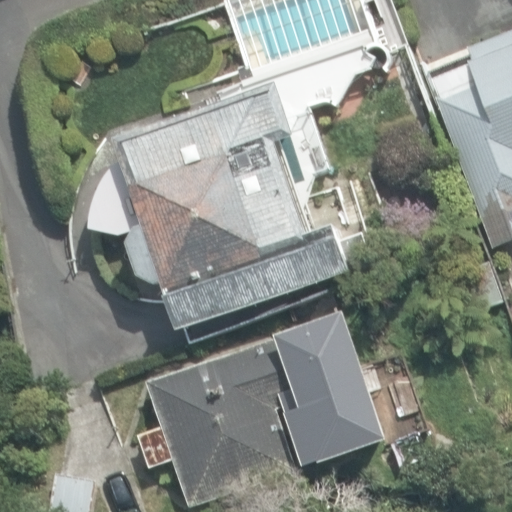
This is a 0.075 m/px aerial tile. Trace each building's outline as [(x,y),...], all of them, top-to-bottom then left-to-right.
[(226,0),(253,83),(380,43),(366,0),(226,0)] [(429,71),(484,222),(511,212),(511,32),(468,49),(471,56),(429,71)] [(181,331),(352,275),(337,229),(313,237),(281,140),(299,135),(284,90),(116,146),(123,167),(110,178),(98,200),(90,226),(112,233),(144,223),(148,234),(136,237),(131,246),(144,283),(158,291),(167,288),(181,331)] [(400,175),(431,163),(416,125),(386,137),(400,175)] [(174,462),(191,511),(261,488),(302,474),(281,410),(308,401),(315,422),(319,421),(331,457),(364,446),(352,408),(335,414),(308,332),(261,348),(149,385),(163,427),(139,435),(151,470),(174,462)] [(51,511),(92,511),(98,483),(58,476),(51,511)]
